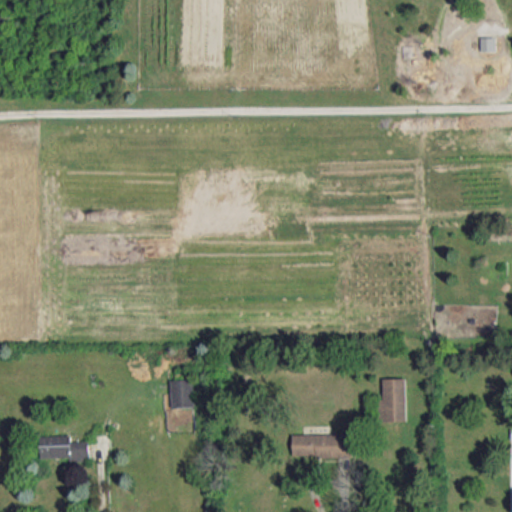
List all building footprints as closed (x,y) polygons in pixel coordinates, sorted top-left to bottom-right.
[(482,49),(495,49),(495,36),(481,36),(482,49)] [(382,377),(383,420),(407,419),(406,377),(382,377)] [(194,378),(172,379),(173,406),(195,406),(194,378)] [(353,455),(353,432),(293,433),(293,456),(353,455)] [(42,458),(90,457),(90,440),(72,440),(72,434),(41,435),(42,458)]
